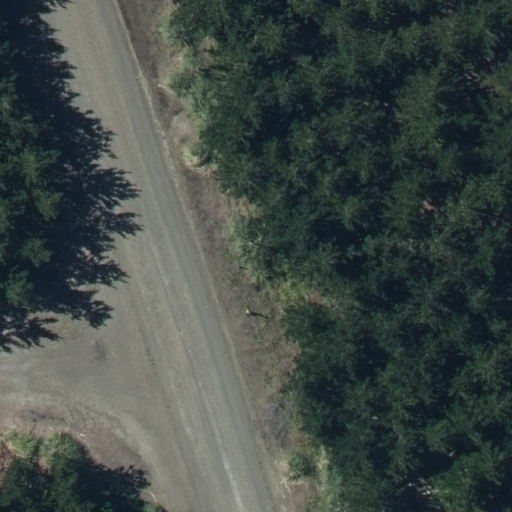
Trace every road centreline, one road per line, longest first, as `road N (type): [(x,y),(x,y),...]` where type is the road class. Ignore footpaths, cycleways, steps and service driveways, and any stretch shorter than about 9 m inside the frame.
road 1 (track): [(51,0),(153,326),(229,511)]
road 2 (track): [(153,326),(0,361)]
